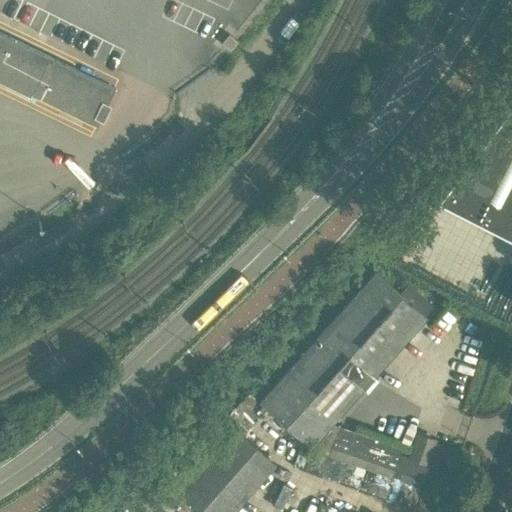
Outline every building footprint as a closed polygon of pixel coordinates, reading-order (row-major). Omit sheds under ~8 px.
[(0,32),(0,77),(97,124),(114,87),(0,32)] [(221,42),(230,50),(238,41),(228,33),(221,42)] [(511,99),(511,101),(436,198),(511,236),(511,99)] [(374,271),(259,401),(310,446),(363,387),(367,391),(377,379),(373,376),(425,316),(374,271)] [(447,469),(442,468),(428,463),(408,456),(401,453),(400,457),(399,456),(400,453),(401,453),(403,447),(339,425),(331,447),(330,447),(328,455),(392,477),(392,476),(420,486),(421,484),(440,491),(447,469)] [(179,491),(181,492),(203,511),(220,511),(243,486),(268,457),(235,427),(220,445),(206,432),(180,459),(195,473),(179,491)] [(359,511),(318,503),(315,511),(359,511)]
